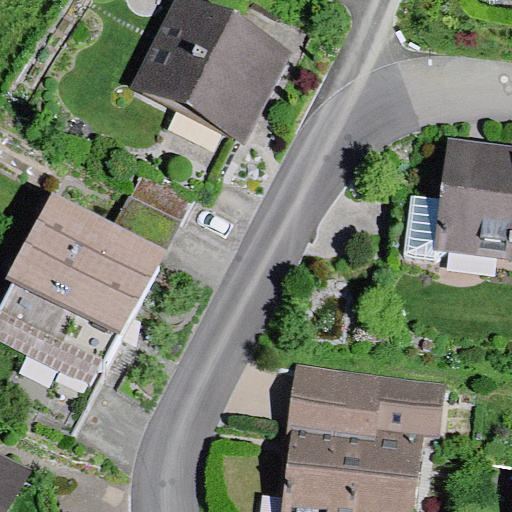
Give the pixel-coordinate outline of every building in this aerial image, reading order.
[(276,63),(184,16),(148,86),(240,133),(276,63)] [(511,164),(456,158),(450,206),(411,201),(404,261),(435,265),(450,252),(451,246),(511,253),(511,164)] [(195,200),(143,174),(130,200),(181,226),(195,200)] [(159,271),(53,217),(0,319),(0,325),(4,327),(0,334),(0,403),(72,440),(159,271)] [(440,390),(301,374),(294,429),(313,431),(310,452),(295,451),(291,490),(285,489),(284,501),(286,501),(284,511),(409,511),(419,429),(435,431),(440,390)] [(511,419),(477,415),(471,460),(511,465),(511,419)] [(0,511),(1,511),(19,480),(0,470),(0,511)]
